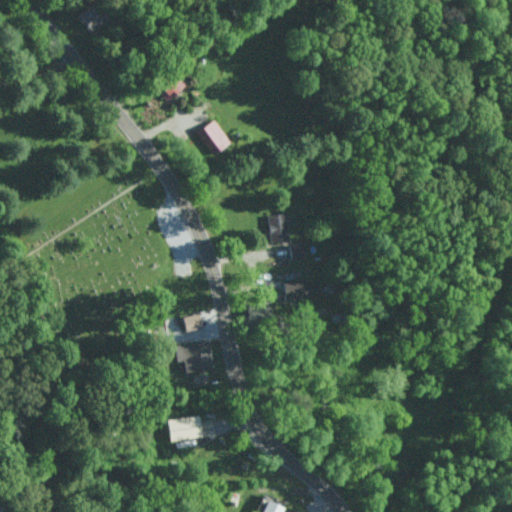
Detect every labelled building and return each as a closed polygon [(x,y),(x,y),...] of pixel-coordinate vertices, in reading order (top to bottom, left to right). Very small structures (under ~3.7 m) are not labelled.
[(104,19),(90,1),(73,15),(87,32),(104,19)] [(166,101),(185,84),(173,71),(154,89),(166,101)] [(196,129),(209,153),(228,144),(215,119),(196,129)] [(268,240),(286,240),(285,212),(267,213),(268,240)] [(289,258),(304,255),(301,241),(287,244),(289,258)] [(319,296),(318,279),(286,280),(287,297),(319,296)] [(183,316),(186,329),(203,326),(199,312),(183,316)] [(184,370),(212,367),(210,341),(181,343),(184,370)] [(169,439),(203,436),(201,415),(167,417),(169,439)] [(261,511),(280,511),(283,504),(266,498),(261,511)]
